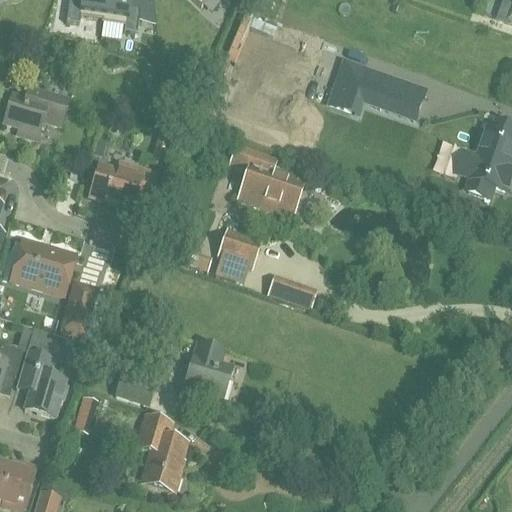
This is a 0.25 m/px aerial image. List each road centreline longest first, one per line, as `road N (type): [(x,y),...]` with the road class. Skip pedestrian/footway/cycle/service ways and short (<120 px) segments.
road 1 (unclassified): [(417,511),(511,398)]
road 2 (residential): [(0,166),(23,174),(38,212),(114,239)]
